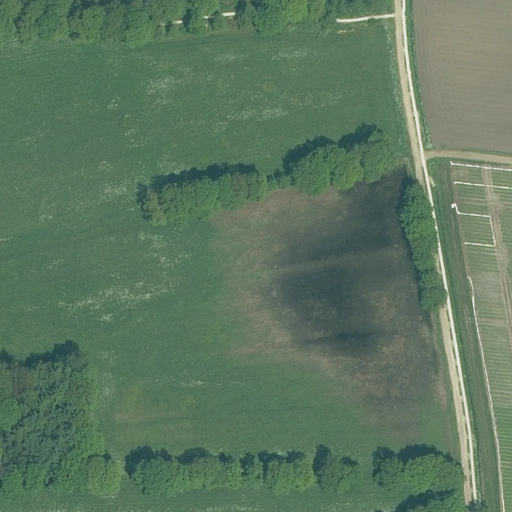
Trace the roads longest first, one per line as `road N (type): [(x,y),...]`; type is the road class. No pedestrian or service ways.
road 1 (track): [(0,246),(415,155)]
road 2 (track): [(470,511),(415,155)]
road 3 (track): [(415,155),(396,17)]
